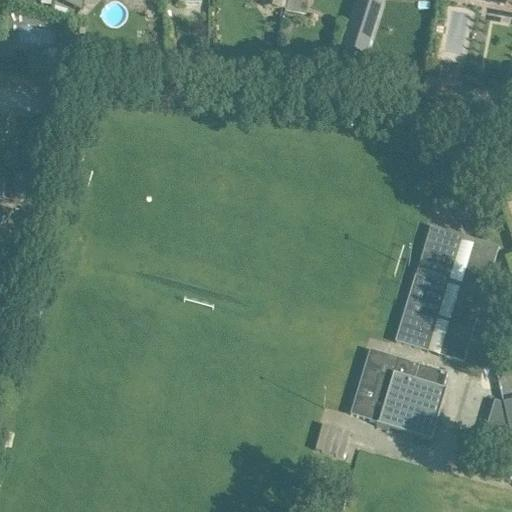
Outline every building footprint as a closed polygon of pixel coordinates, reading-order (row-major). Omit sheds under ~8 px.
[(65,0),(64,4),(82,13),(83,0),(65,0)] [(265,0),(264,8),(279,11),(281,0),(265,0)] [(287,0),(285,13),(305,16),(307,0),(287,0)] [(360,1),(344,50),(363,57),(379,7),(360,1)] [(67,11),(56,8),(53,15),(64,19),(67,11)] [(392,67),(388,79),(410,86),(414,75),(392,67)] [(269,89),(271,77),(258,75),(256,86),(269,89)] [(426,80),(423,96),(443,100),(446,85),(426,80)] [(15,154),(14,169),(40,170),(40,155),(15,154)] [(15,175),(14,197),(36,198),(37,176),(15,175)] [(395,344),(464,364),(499,249),(431,228),(395,344)] [(351,416),(378,425),(378,426),(376,426),(376,427),(389,431),(389,429),(420,439),(420,441),(431,444),(434,433),(432,433),(435,423),(441,425),(445,413),(439,411),(442,401),(444,402),(447,391),(446,390),(445,393),(442,392),(447,376),(370,352),(351,416)] [(511,402),(503,404),(503,405),(511,442),(511,443),(511,442),(511,402)] [(317,451),(344,459),(351,433),(323,425),(317,451)]
